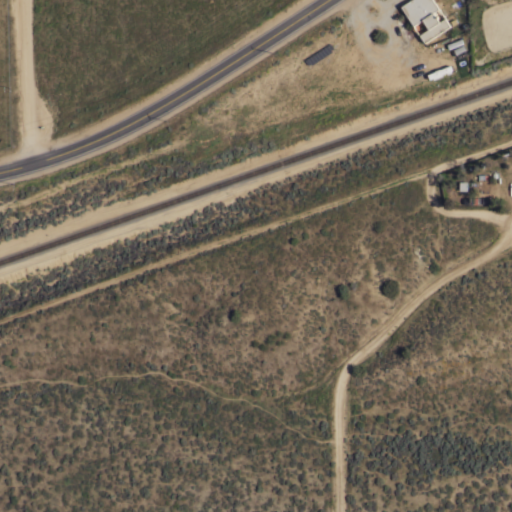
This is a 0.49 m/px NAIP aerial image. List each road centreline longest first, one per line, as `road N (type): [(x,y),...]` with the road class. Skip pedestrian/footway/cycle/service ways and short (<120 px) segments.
road 1 (secondary): [(0,170),(74,150),(150,115),(327,0)]
road 2 (track): [(336,511),(340,378),(395,320),(511,240)]
road 3 (residential): [(31,162),(25,0)]
